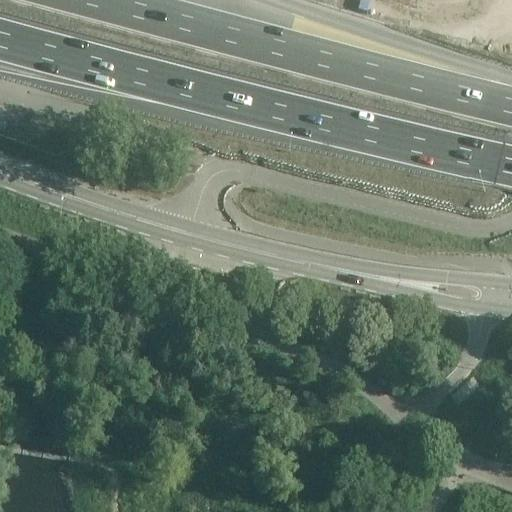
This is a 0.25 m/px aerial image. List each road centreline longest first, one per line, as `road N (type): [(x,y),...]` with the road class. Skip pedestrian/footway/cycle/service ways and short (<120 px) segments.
road 1 (motorway): [(0,35),(511,163)]
road 2 (motorway): [(511,93),(115,0)]
road 3 (tertiary): [(380,278),(122,214),(0,168)]
road 4 (unclassified): [(407,416),(447,386),(493,309)]
road 5 (unclassified): [(407,416),(459,462),(511,485)]
road 6 (tertiary): [(502,284),(380,278)]
